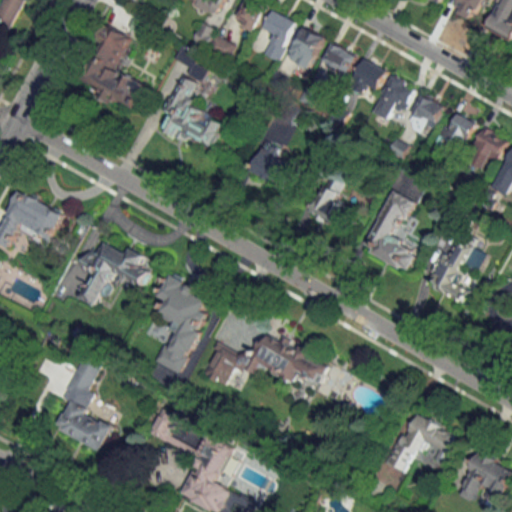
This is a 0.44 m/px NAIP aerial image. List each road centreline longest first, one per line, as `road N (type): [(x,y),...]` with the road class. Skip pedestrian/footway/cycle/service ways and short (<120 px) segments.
road 1 (residential): [(511,403),(0,116)]
road 2 (residential): [(511,102),(332,0)]
road 3 (tertiary): [(13,122),(80,0)]
